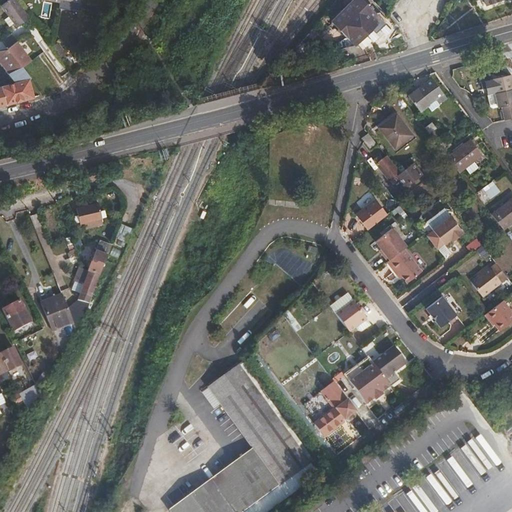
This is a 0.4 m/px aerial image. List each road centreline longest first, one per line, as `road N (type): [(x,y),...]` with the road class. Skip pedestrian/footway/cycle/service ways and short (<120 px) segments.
road 1 (primary): [(489,38),(0,169)]
road 2 (residential): [(511,350),(478,365),(435,354),(333,241)]
road 3 (unclassified): [(0,124),(78,92),(155,0)]
road 4 (residential): [(0,209),(106,183),(130,191)]
